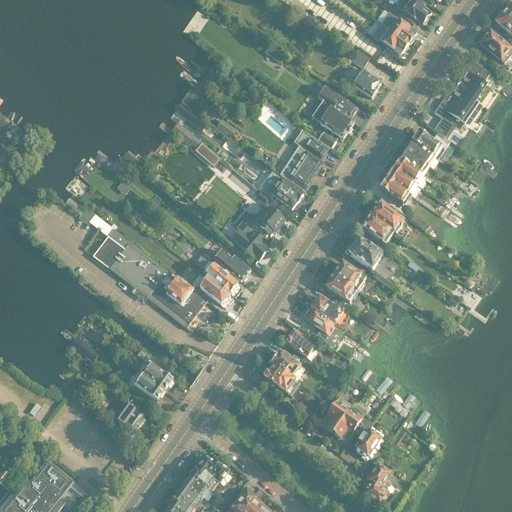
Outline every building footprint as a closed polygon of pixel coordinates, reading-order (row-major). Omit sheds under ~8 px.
[(432,15),(411,0),(400,0),(396,6),(397,9),(402,13),(398,19),(412,29),(416,23),(423,28),(424,26),(426,26),(428,22),(428,21),(432,15)] [(511,7),(510,8),(507,9),(505,12),(505,14),(496,25),(511,38),(511,7)] [(417,36),(402,25),(403,23),(397,19),(388,32),(409,47),(409,46),(411,46),(414,42),(413,40),(417,36)] [(409,47),(388,32),(378,45),(384,49),(386,47),(401,58),(404,53),(406,53),(409,49),(408,48),(409,47)] [(483,41),(481,43),(481,45),(480,47),(502,65),(507,58),(508,59),(511,53),(511,52),(491,34),(485,41),(483,41)] [(270,47),(266,54),(282,64),(286,57),(270,47)] [(351,63),(363,71),(370,60),(358,52),(351,63)] [(455,129),(458,131),(463,125),(478,104),(474,101),(481,91),(482,92),(483,90),(482,89),(484,86),(485,87),(486,86),(483,85),(490,76),(471,62),(464,72),(469,75),(449,104),(444,101),(434,115),(442,120),(435,130),(448,139),(455,129)] [(362,72),(351,87),(372,101),(377,94),(376,93),(382,86),(373,80),(374,78),(370,76),(369,77),(362,72)] [(343,142),(355,125),(351,122),(358,111),(326,89),(325,90),(326,90),(319,100),(318,100),(323,104),(323,105),(313,120),(312,120),(311,121),(319,126),(327,131),(319,143),(331,151),(339,139),(343,142)] [(223,120),(217,129),(232,139),(238,131),(223,120)] [(202,144),(178,125),(172,133),(189,147),(190,145),(197,150),(202,144)] [(415,142),(413,145),(435,160),(437,162),(448,148),(436,139),(432,144),(420,135),(419,136),(418,135),(414,141),(415,142)] [(4,138),(0,144),(0,152),(3,155),(11,143),(4,138)] [(306,157),(303,157),(300,158),(299,160),(299,163),(301,165),(289,182),(305,192),(323,165),(320,164),(327,154),(326,153),(327,152),(315,144),(315,145),(307,140),(302,147),(302,150),(304,152),(308,155),(307,157),(306,157)] [(413,145),(410,149),(409,149),(408,150),(407,151),(407,152),(407,153),(407,154),(429,169),(435,160),(413,145)] [(212,152),(206,158),(216,167),(221,161),(212,152)] [(403,158),(403,159),(401,162),(423,178),(429,169),(407,154),(406,154),(405,155),(404,155),(404,156),(403,157),(403,158)] [(401,162),(398,166),(398,167),(397,167),(396,167),(396,168),(395,169),(395,170),(394,171),(394,172),(416,188),(423,178),(401,162)] [(390,177),(390,178),(390,179),(387,182),(410,197),(416,188),(394,172),(394,173),(393,173),(392,173),(392,174),(391,175),(390,176),(390,177)] [(387,182),(385,186),(384,186),(383,187),(382,188),(382,189),(381,190),(381,191),(381,192),(380,193),(402,208),(410,197),(387,182)] [(283,183),(273,198),(292,212),(303,197),(283,183)] [(122,185),(117,190),(123,194),(127,189),(122,185)] [(282,229),(286,224),(266,208),(271,203),(259,193),(255,198),(264,206),(260,210),(259,209),(258,209),(252,215),(253,217),(254,218),(251,222),(246,218),(236,230),(240,233),(233,242),(259,264),(268,253),(262,248),(274,234),(276,236),(277,235),(278,236),(283,230),(282,229)] [(366,215),(394,235),(396,237),(402,229),(401,228),(405,223),(376,202),(366,215)] [(79,220),(78,221),(88,229),(90,225),(95,219),(85,211),(81,218),(79,220)] [(394,235),(366,215),(360,222),(364,225),(361,229),(385,247),(394,235)] [(412,222),(426,233),(430,228),(415,217),(412,222)] [(124,252),(109,271),(187,331),(187,330),(208,304),(105,225),(99,232),(124,252)] [(372,272),(375,274),(390,284),(400,269),(359,241),(358,242),(356,243),(355,246),(355,247),(349,257),(372,272)] [(235,259),(233,262),(222,253),(215,262),(241,284),(242,283),(244,284),(247,280),(246,278),(251,272),(235,259)] [(226,275),(224,276),(201,258),(197,263),(199,265),(198,266),(195,264),(206,273),(203,276),(205,278),(230,297),(231,297),(232,297),(233,296),(234,295),(235,294),(236,293),(237,292),(237,291),(238,289),(238,288),(238,287),(229,280),(229,278),(226,275)] [(338,269),(332,276),(354,291),(359,284),(363,286),(366,281),(344,266),(342,266),(340,268),(339,268),(338,268),(338,269)] [(349,298),(354,291),(332,276),(327,284),(327,285),(327,286),(328,287),(327,289),(327,291),(344,302),(341,306),(347,309),(353,301),(349,298)] [(230,297),(205,278),(200,284),(203,287),(200,290),(222,307),(225,304),(226,304),(228,303),(230,301),(230,300),(230,299),(230,298),(229,298),(230,297)] [(349,311),(347,309),(341,306),(338,311),(320,299),(318,299),(315,304),(314,304),(311,308),(311,309),(336,326),(343,314),(346,316),(349,311)] [(338,328),(336,326),(311,309),(311,310),(304,321),(315,328),(315,330),(319,332),(320,332),(333,340),(337,332),(336,331),(338,328)] [(294,335),(286,346),(307,361),(315,350),(294,335)] [(75,349),(89,357),(93,350),(80,342),(75,349)] [(271,363),(272,365),(293,381),(301,369),(297,366),(300,362),(288,354),(285,358),(280,354),(277,358),(274,359),(271,363)] [(159,373),(162,368),(148,357),(144,363),(149,367),(142,376),(166,393),(173,383),(159,373)] [(268,383),(266,386),(273,391),(275,388),(286,396),(296,383),(293,381),(272,365),(272,366),(274,368),(269,375),(267,375),(265,379),(265,380),(265,381),(268,383)] [(166,393),(142,376),(134,388),(131,391),(146,402),(146,403),(154,409),(157,404),(158,405),(166,393)] [(99,399),(93,406),(103,414),(109,406),(99,399)] [(321,427),(334,436),(352,410),(351,410),(352,408),(340,400),(321,427)] [(145,422),(135,414),(138,412),(129,405),(122,414),(120,412),(118,415),(120,417),(116,423),(126,430),(124,433),(124,436),(129,439),(132,439),(134,436),(134,437),(145,422)] [(366,432),(373,423),(365,417),(362,421),(361,420),(364,416),(360,414),(360,413),(357,411),(357,412),(353,409),(352,410),(334,436),(335,436),(334,438),(339,442),(340,440),(341,441),(347,432),(352,436),(353,435),(361,441),(366,432)] [(376,449),(382,441),(369,432),(368,433),(366,432),(361,441),(359,444),(360,445),(356,451),(362,455),(362,458),(366,460),(368,459),(369,460),(375,464),(382,453),(376,449)] [(203,463),(198,469),(216,482),(221,486),(224,481),(226,482),(230,477),(228,476),(229,474),(214,463),(213,465),(207,460),(204,464),(203,463)] [(65,511),(67,510),(68,508),(63,504),(61,502),(67,494),(74,486),(48,465),(28,490),(25,488),(5,511),(65,511)] [(368,483),(372,486),(380,491),(380,490),(390,476),(379,468),(368,483)] [(194,471),(190,478),(209,492),(216,482),(198,469),(196,472),(194,471)] [(187,485),(184,489),(202,502),(209,492),(190,478),(185,484),(187,485)] [(380,491),(372,486),(365,497),(380,508),(388,496),(380,490),(380,491)] [(180,491),(175,497),(195,511),(202,502),(184,489),(182,492),(180,491)] [(231,511),(232,511),(245,511),(255,502),(256,501),(255,499),(254,497),(251,494),(249,494),(247,492),(231,511)] [(230,493),(223,502),(227,505),(234,495),(230,493)] [(67,494),(61,502),(63,504),(68,508),(67,510),(69,511),(70,511),(76,505),(76,504),(76,503),(76,502),(75,501),(74,500),(67,494)] [(172,504),(170,508),(175,511),(194,511),(195,511),(175,497),(171,503),(172,504)] [(261,511),(264,510),(255,502),(245,511),(261,511)]
